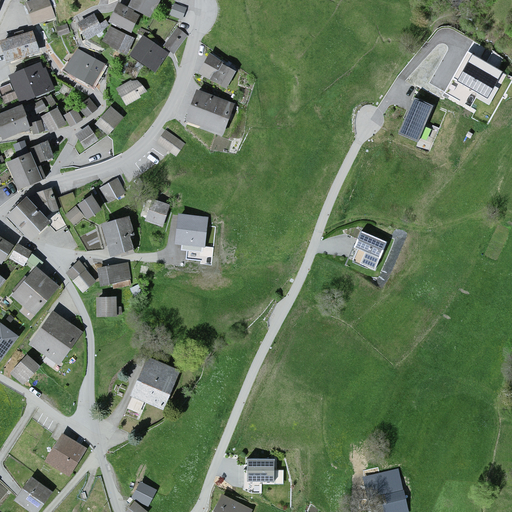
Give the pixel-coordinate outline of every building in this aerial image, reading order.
[(47,0),(33,0),(27,2),(34,23),(53,16),(47,0)] [(132,0),(130,6),(149,15),(153,8),(155,9),(159,0),(132,0)] [(133,11),(119,4),(111,22),(130,31),(138,15),(132,12),(133,11)] [(185,8),(174,4),(171,14),(181,18),(185,8)] [(93,15),(78,23),(87,38),(102,30),(108,25),(105,20),(99,25),(93,15)] [(69,32),(66,25),(57,28),(59,35),(69,32)] [(111,46),(125,53),(132,39),(110,27),(103,41),(111,45),(111,46)] [(177,29),(165,46),(174,52),(186,36),(177,29)] [(31,33),(1,42),(7,60),(36,51),(31,33)] [(166,53),(143,38),(131,55),(155,71),(166,53)] [(78,50),(67,69),(92,84),(103,64),(78,50)] [(502,72),(468,52),(445,93),(470,107),(478,93),(487,98),(502,72)] [(222,65),(210,56),(200,73),(226,86),(235,71),(222,65)] [(39,64),(10,76),(20,101),(52,88),(45,69),(42,70),(39,64)] [(130,81),(117,89),(126,104),(139,97),(138,95),(145,91),(137,81),(130,81)] [(187,120),(221,133),(232,105),(198,92),(187,120)] [(41,116),(59,107),(53,95),(35,104),(41,116)] [(433,106),(415,98),(400,133),(418,141),(433,106)] [(88,100),(79,107),(86,116),(95,109),(88,100)] [(20,107),(0,115),(0,129),(3,138),(28,127),(20,107)] [(111,108),(97,124),(108,133),(121,118),(111,108)] [(56,109),(42,117),(50,131),(64,123),(56,109)] [(81,120),(75,110),(65,116),(71,126),(81,120)] [(43,131),(40,121),(31,123),(34,133),(43,131)] [(88,127),(77,134),(85,147),(96,140),(88,127)] [(166,132),(158,142),(176,154),(184,144),(166,132)] [(24,141),(14,145),(17,152),(27,149),(24,141)] [(47,143),(32,148),(38,162),(52,157),(47,143)] [(29,154),(7,163),(19,189),(44,178),(39,167),(36,169),(29,154)] [(124,193),(116,180),(101,189),(109,202),(124,193)] [(58,210),(51,189),(26,199),(7,216),(30,240),(49,223),(43,217),(58,210)] [(72,193),(58,198),(63,209),(77,204),(72,193)] [(100,210),(91,196),(78,205),(87,218),(100,210)] [(168,206),(153,201),(147,220),(162,225),(168,206)] [(75,207),(66,215),(74,224),(83,216),(75,207)] [(206,219),(179,216),(176,242),(203,245),(206,219)] [(128,218),(103,225),(112,254),(131,249),(128,236),(133,234),(128,218)] [(385,242),(362,232),(350,258),(374,269),(385,242)] [(12,246),(0,237),(0,261),(1,262),(12,246)] [(30,252),(18,245),(11,257),(23,264),(30,252)] [(94,281),(79,263),(67,273),(83,291),(94,281)] [(127,264),(99,270),(102,285),(113,282),(114,287),(131,284),(127,264)] [(58,287),(36,268),(13,295),(25,306),(21,311),(30,319),(58,287)] [(115,298),(97,299),(97,316),(116,315),(115,298)] [(80,333),(53,314),(31,344),(58,363),(80,333)] [(0,359),(16,337),(0,325),(0,359)] [(38,366),(27,357),(12,374),(23,383),(38,366)] [(178,371),(148,359),(132,396),(162,408),(178,371)] [(84,449),(63,436),(47,460),(69,474),(84,449)] [(268,461),(243,461),(243,483),(268,483),(268,461)] [(397,471),(365,478),(373,511),(381,511),(386,511),(385,511),(405,511),(407,511),(397,471)] [(32,479),(17,499),(33,511),(35,511),(50,493),(32,479)] [(155,491),(141,483),(134,497),(147,504),(155,491)] [(249,511),(250,510),(223,497),(215,511),(249,511)] [(145,511),(135,503),(127,511),(145,511)]
